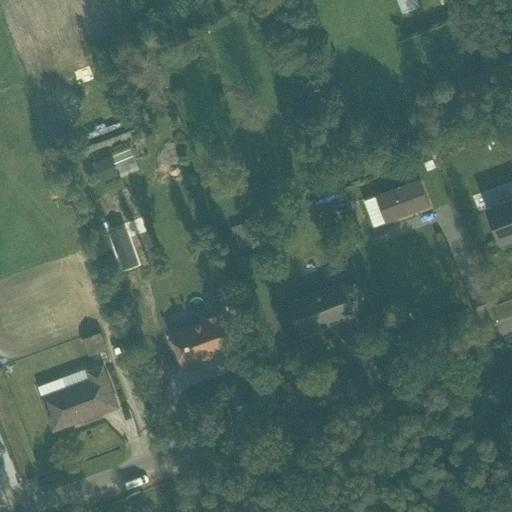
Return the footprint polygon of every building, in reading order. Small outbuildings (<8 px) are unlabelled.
[(100,182),(115,177),(107,155),(92,161),(100,182)] [(378,231),(433,209),(421,178),(365,200),(378,231)] [(511,212),(488,222),(497,245),(511,239),(511,212)] [(305,338),(360,317),(346,280),(291,301),(305,338)] [(187,366),(241,345),(226,308),(172,329),(187,366)] [(84,355),(103,350),(98,331),(79,336),(84,355)] [(55,432),(118,407),(103,368),(40,393),(55,432)]
